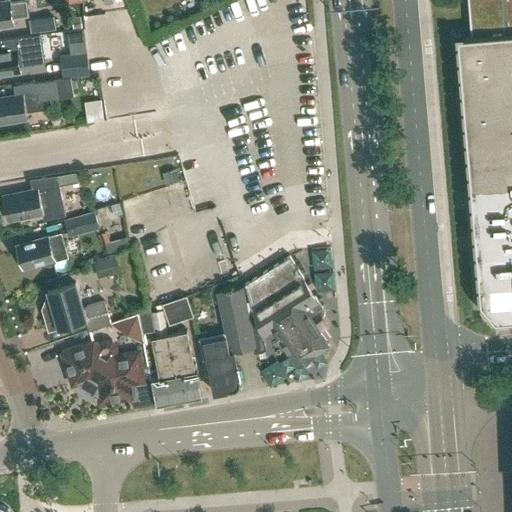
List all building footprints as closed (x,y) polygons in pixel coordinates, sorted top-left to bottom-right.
[(28,16),(25,0),(22,0),(10,2),(9,1),(0,1),(0,28),(13,27),(12,18),(28,16)] [(264,0),(274,20),(294,10),(289,0),(264,0)] [(511,0),(433,0),(447,156),(462,324),(472,323),(472,322),(492,321),(494,323),(511,321),(511,0)] [(31,34),(56,31),(54,17),(29,20),(31,34)] [(46,43),(45,33),(22,36),(23,47),(16,47),(16,46),(0,48),(0,73),(20,71),(19,64),(41,61),(39,44),(46,43)] [(62,54),(65,76),(93,72),(89,50),(62,54)] [(137,97),(150,93),(146,76),(133,80),(137,97)] [(57,96),(55,79),(34,82),(15,85),(17,95),(0,97),(0,122),(12,121),(12,123),(27,120),(26,112),(42,109),(40,99),(57,96)] [(106,118),(103,98),(86,101),(89,121),(106,118)] [(44,219),(65,215),(59,185),(78,181),(76,172),(56,175),(36,178),(38,189),(3,196),(8,220),(28,216),(29,218),(43,215),(44,219)] [(93,210),(64,219),(69,237),(99,228),(93,210)] [(67,257),(61,234),(48,237),(48,236),(17,245),(20,255),(17,256),(20,266),(23,266),(24,268),(40,264),(40,266),(56,262),(55,261),(67,257)] [(329,346),(310,317),(323,309),(289,256),(245,284),(252,310),(262,338),(274,330),(297,367),(315,355),(315,354),(329,346)] [(58,328),(58,327),(85,320),(87,331),(109,323),(103,301),(82,307),(75,283),(47,291),(51,304),(42,307),(49,330),(58,328)] [(240,380),(234,352),(255,348),(243,287),(217,293),(226,336),(204,341),(207,357),(204,358),(206,370),(209,369),(213,386),(211,386),(213,394),(217,394),(217,392),(234,389),(240,380)] [(169,323),(193,315),(186,296),(163,304),(169,323)] [(166,335),(178,399),(201,395),(195,363),(193,363),(187,331),(166,335)] [(157,404),(178,399),(166,335),(151,338),(159,377),(152,378),(157,404)] [(114,346),(111,343),(107,342),(102,343),(99,346),(94,343),(63,353),(73,383),(89,377),(97,382),(100,401),(131,396),(129,384),(144,382),(139,352),(114,356),(114,355),(115,351),(114,346)]
